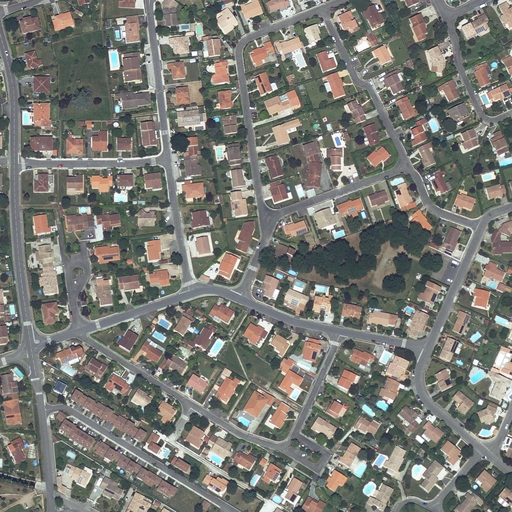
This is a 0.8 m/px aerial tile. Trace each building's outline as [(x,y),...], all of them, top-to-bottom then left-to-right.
[(177,3),(171,0),(165,0),(162,4),(163,9),(175,8),(177,3)] [(243,4),(240,6),(242,10),(243,13),(246,20),(263,13),(257,0),(254,0),(251,1),(252,3),(244,7),(243,4)] [(290,6),(287,0),(271,0),(272,1),(267,3),(271,12),(280,9),(286,6),(286,8),(290,6)] [(418,3),(416,0),(404,0),(408,8),(418,3)] [(511,8),(508,10),(508,8),(508,6),(506,3),(499,7),(502,14),(504,13),(505,14),(503,15),(500,17),(506,27),(508,26),(509,28),(511,26),(511,8)] [(382,24),(378,15),(377,14),(376,15),(375,13),(376,12),(373,6),(363,11),(367,20),(368,19),(373,28),(382,24)] [(177,26),(175,8),(163,9),(164,20),(166,20),(167,27),(177,26)] [(237,22),(228,8),(221,13),(223,16),(226,20),(219,25),(225,34),(232,29),(230,27),(232,25),(237,22)] [(357,26),(350,11),(338,17),(341,24),(340,24),(343,30),(348,28),(349,30),(353,29),(357,26)] [(74,25),(70,13),(54,18),(55,21),(57,27),(62,26),(67,25),(68,27),(74,25)] [(488,28),(485,23),(489,21),(485,14),(478,18),(479,19),(476,21),(477,22),(474,23),(473,22),(462,28),(467,39),(476,35),(477,32),(479,31),(482,32),(488,28)] [(424,28),(422,25),(424,24),(420,15),(410,20),(414,28),(413,28),(417,37),(424,34),(426,33),(424,28)] [(137,16),(126,17),(128,25),(129,30),(126,31),(127,43),(139,41),(138,30),(137,24),(138,24),(137,16)] [(226,20),(223,16),(218,20),(217,23),(219,25),(226,20)] [(40,29),(37,19),(31,20),(24,22),(20,23),(23,34),(40,29)] [(57,27),(55,21),(53,22),(56,30),(63,29),(62,26),(57,27)] [(318,34),(315,28),(318,27),(316,25),(304,29),(310,44),(315,42),(320,40),(318,34)] [(188,52),(187,37),(169,39),(170,44),(173,43),(174,49),(173,49),(174,54),(175,54),(188,52)] [(219,48),(218,40),(212,41),(211,37),(203,38),(203,37),(201,37),(202,40),(204,40),(204,42),(203,42),(204,50),(208,49),(209,57),(220,55),(219,48)] [(284,54),(302,47),(298,38),(286,43),(280,45),(280,44),(279,42),(275,43),(279,51),(282,50),(284,54)] [(268,57),(266,52),(270,51),(273,49),(270,42),(263,45),(264,47),(253,52),(254,55),(251,56),(253,63),(255,62),(261,60),(268,57)] [(391,61),(384,46),(375,50),(378,57),(382,65),(391,61)] [(442,73),(444,61),(443,59),(441,59),(440,57),(442,56),(437,47),(427,51),(433,63),(432,72),(442,73)] [(336,68),(333,58),(328,60),(325,51),(317,55),(323,72),(336,68)] [(37,61),(35,52),(25,55),(27,63),(29,62),(29,64),(28,64),(29,69),(39,66),(38,66),(37,61)] [(138,69),(136,59),(138,59),(139,59),(139,53),(128,55),(128,54),(125,54),(125,55),(124,55),(125,61),(123,61),(124,71),(126,71),(128,81),(141,80),(139,69),(138,69)] [(511,59),(510,57),(503,61),(504,64),(510,76),(511,74),(511,59)] [(226,75),(225,67),(227,66),(226,62),(220,63),(215,64),(216,75),(217,83),(217,84),(228,82),(226,75)] [(185,78),(183,63),(167,65),(168,69),(172,69),(173,73),(175,72),(175,79),(185,78)] [(474,72),(481,87),(490,83),(487,76),(491,74),(486,63),(475,68),(477,71),(474,72)] [(403,90),(400,82),(404,80),(401,75),(402,75),(401,73),(400,73),(398,70),(384,77),(385,80),(386,80),(390,87),(394,95),(403,90)] [(270,85),(265,73),(258,75),(254,77),(259,88),(260,88),(263,95),(272,91),(270,85)] [(328,80),(338,76),(337,73),(322,78),(324,82),(328,80)] [(49,93),(49,78),(35,78),(36,83),(34,83),(34,93),(49,93)] [(342,86),(339,79),(329,83),(332,90),(335,99),(345,95),(342,86)] [(459,97),(454,89),(456,88),(452,80),(441,86),(443,90),(450,102),(459,97)] [(503,97),(503,99),(511,95),(506,85),(490,92),(493,98),(494,101),(500,98),(503,97)] [(189,102),(187,88),(177,89),(177,94),(178,94),(179,103),(189,102)] [(230,101),(229,95),(231,95),(230,91),(218,92),(221,109),(231,108),(230,101)] [(284,110),(300,103),(295,91),(286,94),(288,100),(281,103),(278,96),(264,102),(268,112),(272,111),(273,113),(283,109),(284,110)] [(150,104),(149,94),(136,95),(136,96),(134,97),(134,95),(133,92),(115,94),(115,99),(121,98),(122,102),(126,101),(126,106),(138,105),(138,106),(150,104)] [(415,115),(413,110),(408,100),(404,102),(402,99),(396,102),(397,106),(399,105),(403,113),(406,119),(415,115)] [(364,115),(361,107),(360,108),(358,108),(358,107),(355,101),(347,105),(351,112),(352,112),(355,119),(354,120),(356,124),(365,121),(363,116),(364,115)] [(50,127),(50,121),(48,120),(48,105),(34,104),(34,110),(37,110),(37,121),(41,121),(41,127),(45,127),(50,127)] [(468,114),(464,104),(448,111),(453,121),(468,114)] [(202,121),(201,114),(199,115),(199,110),(177,113),(177,118),(181,118),(182,124),(200,122),(200,121),(202,121)] [(236,126),(235,120),(236,120),(235,116),(228,117),(229,120),(223,121),(225,135),(237,133),(236,126)] [(182,124),(181,118),(177,118),(178,127),(200,124),(200,122),(182,124)] [(290,142),(286,130),(300,125),(299,119),(273,128),(279,145),(290,142)] [(424,132),(421,126),(423,125),(427,123),(425,119),(414,124),(417,128),(411,131),(415,140),(410,142),(412,147),(427,140),(424,132)] [(153,140),(152,131),(154,130),(154,126),(152,126),(151,123),(141,124),(144,147),(156,145),(155,140),(153,140)] [(375,132),(377,132),(374,124),(363,128),(367,138),(363,139),(366,145),(369,143),(370,147),(380,143),(378,140),(377,140),(374,133),(375,132)] [(476,141),(475,138),(476,138),(472,129),(461,134),(465,143),(468,149),(468,150),(478,146),(476,141)] [(509,152),(500,131),(493,134),(495,138),(491,139),(499,156),(509,152)] [(107,151),(107,132),(99,132),(99,137),(92,137),(92,148),(102,148),(102,151),(107,151)] [(82,154),(82,140),(72,140),(72,135),(67,134),(67,154),(72,154),(71,152),(78,152),(78,154),(82,154)] [(198,151),(196,138),(183,139),(183,148),(189,147),(190,156),(196,156),(197,156),(196,151),(198,151)] [(321,152),(316,138),(312,140),(313,143),(303,147),(307,157),(317,153),(321,152)] [(34,139),(35,148),(31,148),(31,152),(52,152),(52,139),(34,139)] [(131,150),(131,140),(117,140),(117,150),(131,150)] [(428,149),(426,145),(429,143),(418,148),(424,160),(425,162),(423,163),(425,168),(435,163),(428,149)] [(228,161),(229,166),(242,164),(242,159),(240,160),(239,152),(238,144),(228,145),(229,152),(230,161),(228,161)] [(386,159),(384,157),(388,154),(383,147),(376,153),(375,151),(367,159),(374,167),(377,164),(376,163),(381,159),(382,160),(383,161),(386,159)] [(340,157),(340,155),(342,155),(342,149),(331,149),(327,150),(327,159),(331,159),(332,170),(340,170),(340,157)] [(321,164),(317,153),(307,157),(308,162),(310,161),(310,163),(321,164)] [(190,156),(184,157),(186,170),(187,170),(187,171),(186,171),(187,176),(198,175),(197,168),(196,156),(190,156)] [(283,175),(278,159),(275,160),(274,156),(265,159),(267,163),(270,170),(273,179),(283,175)] [(320,174),(321,164),(310,163),(310,164),(309,172),(309,173),(307,173),(306,173),(305,180),(308,180),(308,186),(319,187),(319,182),(318,182),(318,174),(320,174)] [(243,182),(241,169),(231,171),(233,188),(246,186),(245,182),(243,182)] [(445,184),(442,177),(445,175),(443,171),(443,172),(435,175),(437,179),(432,181),(438,193),(440,191),(442,194),(449,191),(445,184)] [(161,186),(159,174),(144,176),(146,188),(152,187),(161,186)] [(53,184),(53,175),(39,175),(35,176),(35,182),(35,192),(47,192),(47,191),(47,184),(49,184),(53,184)] [(132,187),(132,176),(118,176),(118,187),(120,187),(125,187),(132,187)] [(82,190),(82,177),(78,177),(78,179),(76,179),(67,179),(67,194),(75,194),(75,190),(82,190)] [(112,186),(112,177),(108,177),(108,179),(102,179),(100,179),(100,178),(100,177),(92,177),(92,188),(99,188),(99,189),(108,189),(108,186),(112,186)] [(288,199),(283,185),(281,185),(279,181),(269,184),(271,189),(270,189),(273,196),(274,196),(277,202),(288,199)] [(409,197),(405,188),(406,187),(405,183),(397,186),(399,190),(395,191),(401,207),(406,205),(407,205),(411,204),(409,197)] [(203,196),(202,184),(191,185),(185,186),(182,186),(183,191),(186,191),(188,190),(188,192),(188,193),(186,193),(187,198),(193,198),(203,196)] [(500,186),(500,185),(486,189),(489,199),(499,196),(499,198),(503,197),(502,194),(500,186)] [(309,198),(316,196),(314,189),(307,191),(309,198)] [(384,202),(388,200),(385,191),(369,197),(372,206),(377,204),(384,202)] [(244,207),(243,200),(241,200),(240,192),(231,193),(232,201),(231,202),(232,211),(235,210),(236,217),(247,215),(246,207),(244,207)] [(472,210),(475,200),(461,194),(461,196),(457,195),(454,203),(463,207),(472,210)] [(358,215),(356,211),(363,209),(360,199),(352,202),(345,205),(344,203),(337,206),(340,214),(341,217),(348,214),(350,218),(358,215)] [(66,209),(66,207),(68,207),(68,205),(65,205),(63,205),(59,206),(60,214),(62,214),(62,210),(66,209)] [(336,224),(333,216),(331,217),(328,209),(314,214),(317,222),(319,221),(322,228),(336,224)] [(156,221),(156,216),(154,216),(155,212),(150,212),(150,214),(147,214),(147,215),(145,216),(143,214),(145,213),(142,210),(136,215),(138,217),(138,221),(141,221),(141,225),(142,226),(149,226),(150,225),(154,225),(154,221),(156,221)] [(432,228),(426,221),(425,222),(423,220),(424,219),(420,214),(421,213),(418,210),(412,216),(414,219),(412,221),(424,235),(432,228)] [(209,224),(208,218),(206,219),(205,211),(192,213),(194,221),(194,222),(196,222),(196,223),(192,224),(193,228),(205,226),(205,224),(209,224)] [(94,226),(92,216),(87,216),(87,214),(82,215),(82,217),(75,218),(75,216),(66,216),(67,221),(66,221),(67,231),(75,230),(84,229),(84,227),(94,226)] [(120,225),(118,215),(109,216),(109,214),(101,215),(101,216),(96,217),(97,225),(102,224),(102,228),(111,227),(111,225),(114,224),(114,226),(120,225)] [(341,217),(340,214),(333,216),(336,224),(337,225),(338,224),(337,222),(342,220),(341,217)] [(50,232),(50,228),(47,228),(47,223),(44,224),(44,221),(46,221),(45,215),(34,217),(36,230),(38,230),(39,234),(50,232)] [(308,231),(304,221),(294,225),(288,227),(288,226),(288,225),(283,227),(286,235),(291,234),(292,237),(308,231)] [(251,236),(254,228),(253,222),(245,223),(238,240),(240,241),(248,244),(251,236)] [(511,233),(511,222),(511,223),(511,222),(507,223),(508,224),(504,226),(503,229),(500,228),(498,232),(510,237),(511,233)] [(456,242),(461,232),(451,228),(442,247),(453,252),(455,248),(454,247),(456,242)] [(210,254),(207,237),(196,239),(197,242),(199,251),(200,255),(210,254)] [(511,251),(511,242),(511,243),(511,242),(500,242),(500,239),(498,239),(492,239),(492,243),(493,243),(493,252),(502,253),(511,252),(511,251)] [(159,252),(158,246),(160,245),(159,240),(148,242),(149,247),(147,247),(149,261),(160,260),(159,252)] [(246,252),(248,248),(239,244),(237,249),(246,252)] [(284,262),(287,254),(290,255),(293,256),(295,251),(279,244),(277,251),(274,258),(272,257),(271,260),(279,264),(281,260),(283,261),(284,262)] [(52,258),(51,251),(50,245),(39,247),(39,252),(40,260),(39,260),(39,264),(43,264),(52,262),(54,262),(54,258),(52,258)] [(119,259),(118,248),(110,249),(107,249),(107,247),(95,249),(96,257),(98,256),(99,261),(108,260),(119,259)] [(228,274),(232,265),(234,266),(237,258),(229,255),(225,262),(223,261),(219,270),(220,271),(219,275),(229,279),(230,275),(228,274)] [(501,282),(505,273),(497,270),(495,269),(496,267),(497,265),(489,262),(488,266),(490,267),(489,271),(486,270),(484,274),(489,277),(501,282)] [(149,274),(151,284),(160,282),(160,285),(169,284),(167,270),(154,272),(154,273),(149,274)] [(55,285),(54,276),(56,275),(55,272),(54,272),(44,273),(43,274),(43,278),(45,285),(46,295),(57,293),(55,285)] [(140,287),(138,276),(122,278),(118,278),(120,289),(124,289),(135,287),(135,289),(136,294),(138,293),(142,292),(143,291),(142,288),(143,288),(143,286),(140,287)] [(271,298),(278,280),(267,276),(264,282),(265,283),(267,284),(265,290),(266,291),(264,296),(271,298)] [(112,304),(109,284),(103,285),(103,281),(102,279),(97,280),(97,286),(95,287),(96,292),(97,292),(99,292),(100,298),(101,306),(112,304)] [(432,305),(438,292),(439,293),(441,288),(427,282),(425,286),(427,287),(421,300),(432,305)] [(506,285),(500,283),(497,289),(503,291),(506,285)] [(309,298),(288,289),(284,299),(288,301),(294,303),(294,305),(294,306),(298,307),(300,302),(307,305),(309,298)] [(485,308),(489,292),(475,289),(474,293),(476,293),(475,297),(477,297),(478,297),(476,306),(485,308)] [(330,313),(333,297),(329,296),(328,300),(325,299),(325,297),(324,296),(323,296),(322,297),(322,299),(315,297),(312,311),(320,312),(321,308),(326,309),(325,312),(330,313)] [(58,314),(56,303),(43,305),(45,323),(50,322),(50,324),(55,323),(54,317),(53,317),(52,315),(54,315),(54,314),(58,314)] [(360,318),(362,308),(357,307),(357,306),(347,304),(343,304),(341,315),(345,316),(345,314),(350,315),(355,316),(355,317),(360,318)] [(234,314),(220,306),(219,308),(215,305),(209,315),(213,317),(214,317),(215,316),(221,319),(228,324),(234,314)] [(234,313),(221,305),(220,306),(234,314),(234,313)] [(462,335),(470,316),(459,311),(457,316),(459,317),(452,331),(462,335)] [(189,325),(191,322),(192,323),(194,319),(183,312),(181,316),(183,317),(179,324),(174,331),(182,336),(187,329),(189,325)] [(387,326),(390,315),(373,312),(373,314),(370,313),(368,323),(371,324),(371,323),(372,321),(380,322),(380,324),(387,326)] [(423,328),(422,325),(424,324),(428,316),(419,312),(415,321),(413,320),(410,327),(412,328),(410,332),(409,334),(417,336),(419,331),(418,331),(419,329),(422,331),(423,328)] [(264,330),(260,328),(258,331),(257,330),(258,329),(257,328),(250,324),(243,335),(250,339),(249,341),(254,344),(256,340),(257,341),(258,341),(260,337),(260,336),(264,330)] [(193,333),(196,328),(189,325),(187,329),(193,333)] [(208,340),(212,332),(214,333),(216,329),(211,326),(208,330),(205,328),(200,336),(195,344),(196,344),(203,348),(208,340)] [(129,351),(138,337),(129,331),(124,338),(120,346),(129,351)] [(289,346),(286,344),(287,341),(277,335),(271,344),(277,348),(281,351),(280,352),(281,352),(279,355),(282,357),(289,346)] [(453,355),(459,342),(448,338),(446,342),(448,343),(445,350),(443,349),(440,357),(449,362),(453,354),(453,355)] [(193,344),(194,343),(193,343),(189,340),(187,344),(188,345),(192,347),(193,348),(195,345),(193,344)] [(163,353),(149,345),(150,344),(146,341),(141,349),(148,353),(146,356),(153,360),(157,363),(163,353)] [(314,363),(317,350),(319,350),(320,346),(318,345),(309,343),(308,343),(304,355),(303,360),(314,363)] [(62,364),(83,355),(84,354),(82,349),(79,347),(75,349),(74,347),(54,355),(56,360),(59,358),(62,364)] [(511,372),(511,350),(507,349),(504,347),(502,351),(511,355),(507,363),(506,362),(505,363),(503,369),(511,372)] [(372,363),(374,358),(370,357),(363,354),(355,350),(350,359),(366,367),(368,362),(372,363)] [(187,365),(183,363),(175,357),(176,356),(173,354),(170,359),(169,360),(167,359),(165,358),(159,368),(162,370),(164,366),(169,368),(170,367),(182,374),(187,365)] [(403,376),(402,370),(400,369),(401,368),(402,368),(405,369),(409,362),(396,356),(392,363),(391,363),(386,373),(392,376),(398,378),(403,376)] [(100,379),(107,367),(99,362),(99,363),(94,361),(95,359),(92,358),(86,368),(96,374),(95,376),(100,379)] [(292,364),(289,362),(287,361),(283,367),(281,370),(286,374),(288,370),(289,371),(292,364)] [(96,374),(86,368),(85,370),(95,376),(96,374)] [(229,377),(232,372),(225,368),(222,373),(225,375),(225,374),(229,377)] [(452,386),(448,378),(449,377),(445,369),(435,375),(438,380),(439,382),(438,383),(442,391),(452,386)] [(303,379),(289,371),(279,387),(287,392),(288,389),(291,384),(290,384),(291,382),(292,383),(298,386),(303,379)] [(352,383),(356,375),(346,371),(343,378),(341,378),(338,386),(347,390),(351,382),(352,383)] [(504,393),(506,387),(508,388),(511,381),(497,375),(491,372),(489,371),(488,373),(493,380),(496,382),(491,395),(501,400),(502,396),(504,393)] [(18,393),(17,384),(14,383),(13,383),(12,374),(1,376),(4,394),(8,394),(9,401),(18,400),(17,393),(18,393)] [(129,386),(126,384),(126,383),(113,375),(107,384),(108,384),(105,389),(111,392),(114,388),(124,394),(129,386)] [(208,384),(192,375),(187,384),(193,388),(194,386),(203,392),(208,384)] [(233,391),(237,384),(233,382),(226,377),(220,387),(222,388),(216,397),(226,403),(229,398),(230,399),(234,392),(233,391)] [(395,394),(396,391),(398,387),(392,384),(394,381),(391,379),(387,378),(386,381),(388,383),(385,390),(382,388),(379,396),(383,398),(384,396),(393,401),(396,394),(395,394)] [(62,395),(67,383),(59,379),(57,382),(59,383),(58,385),(57,384),(57,385),(54,391),(62,395)] [(78,403),(80,404),(85,396),(82,394),(83,393),(76,389),(71,399),(78,403)] [(146,409),(151,400),(146,396),(141,393),(142,392),(138,389),(131,400),(146,409)] [(473,403),(458,391),(452,398),(461,405),(458,409),(465,414),(473,403)] [(274,401),(275,399),(269,395),(266,399),(264,397),(255,392),(249,402),(251,403),(246,411),(257,418),(262,409),(260,408),(263,403),(265,404),(270,407),(274,401)] [(83,406),(90,410),(95,402),(96,401),(89,397),(88,398),(85,396),(80,404),(83,406)] [(21,422),(18,400),(9,401),(4,402),(5,411),(6,411),(7,416),(6,416),(7,424),(11,423),(21,422)] [(170,420),(176,412),(171,409),(166,405),(167,404),(163,401),(156,412),(164,417),(161,420),(169,425),(171,421),(170,420)] [(97,404),(95,402),(90,410),(101,417),(107,407),(98,402),(97,404)] [(342,407),(335,402),(332,405),(329,410),(328,409),(326,412),(335,418),(338,413),(342,407)] [(282,421),(286,414),(285,413),(289,407),(282,403),(269,423),(278,428),(282,421)] [(414,421),(418,415),(413,411),(412,412),(410,411),(405,406),(398,414),(410,424),(407,428),(410,431),(417,423),(414,421)] [(492,417),(494,413),(495,414),(497,410),(496,410),(488,406),(486,410),(477,413),(481,423),(484,422),(489,424),(494,422),(492,417)] [(101,417),(111,422),(115,415),(112,413),(114,411),(107,407),(101,417)] [(63,422),(65,419),(67,416),(60,411),(56,417),(63,422)] [(111,422),(122,429),(128,420),(119,415),(118,417),(115,415),(111,422)] [(374,434),(379,426),(372,421),(371,423),(361,417),(354,427),(358,430),(359,428),(365,432),(366,431),(367,429),(374,434)] [(336,429),(318,418),(312,427),(316,430),(319,432),(320,431),(321,429),(328,434),(327,435),(326,436),(330,439),(336,429)] [(59,428),(65,432),(71,423),(65,419),(63,422),(59,428)] [(122,429),(132,435),(137,428),(134,426),(135,424),(128,420),(122,429)] [(436,443),(444,434),(436,427),(435,428),(431,425),(431,424),(428,421),(423,427),(426,430),(424,433),(436,443)] [(77,426),(71,423),(65,432),(71,435),(76,427),(77,426)] [(200,439),(204,433),(194,426),(189,435),(192,436),(188,442),(198,448),(202,442),(199,440),(200,439)] [(70,437),(74,440),(80,430),(76,427),(71,435),(70,437)] [(139,429),(137,428),(132,435),(135,437),(134,437),(141,441),(146,432),(140,428),(139,429)] [(74,440),(79,443),(85,433),(80,430),(74,440)] [(79,443),(84,446),(90,436),(85,433),(79,443)] [(157,455),(162,448),(155,444),(159,437),(152,433),(147,442),(150,445),(148,449),(157,455)] [(62,441),(53,435),(53,443),(62,441)] [(225,458),(232,445),(228,442),(228,444),(223,441),(222,441),(212,435),(208,442),(213,446),(211,449),(225,458)] [(94,439),(90,436),(84,446),(88,449),(94,439)] [(24,457),(20,450),(25,448),(25,447),(24,445),(20,438),(12,442),(14,446),(13,447),(12,445),(11,445),(7,447),(15,462),(24,457)] [(104,457),(104,456),(109,448),(110,447),(101,442),(101,443),(98,441),(94,448),(97,450),(95,452),(104,457)] [(457,456),(460,452),(456,448),(455,449),(451,446),(452,445),(448,441),(441,450),(449,457),(446,460),(453,466),(456,462),(453,460),(457,456)] [(349,467),(360,449),(352,443),(343,458),(341,457),(338,461),(349,467)] [(398,467),(402,458),(401,458),(405,451),(396,446),(388,462),(390,463),(388,468),(396,472),(399,467),(398,467)] [(113,458),(115,460),(119,453),(117,451),(116,452),(109,448),(104,456),(112,460),(113,458)] [(225,458),(211,449),(210,451),(224,459),(225,458)] [(249,470),(256,459),(249,455),(248,457),(247,458),(242,455),(242,454),(239,452),(238,453),(234,460),(238,463),(249,470)] [(122,454),(119,453),(115,460),(118,461),(116,464),(124,469),(130,460),(130,459),(122,454)] [(386,458),(381,455),(375,463),(380,467),(386,458)] [(175,457),(171,464),(186,473),(191,466),(179,458),(178,459),(175,457)] [(133,471),(135,472),(140,465),(137,463),(137,464),(130,460),(124,469),(132,474),(133,471)] [(267,473),(263,480),(268,483),(270,480),(274,482),(279,474),(279,473),(281,470),(271,464),(266,472),(267,473)] [(366,467),(361,464),(355,473),(360,477),(366,467)] [(435,477),(441,471),(432,464),(427,471),(429,473),(424,478),(426,479),(420,486),(428,492),(434,485),(432,483),(436,478),(435,477)] [(90,475),(76,468),(68,465),(65,472),(72,476),(71,478),(75,480),(77,481),(76,482),(85,486),(90,475)] [(136,476),(144,481),(149,472),(142,467),(138,473),(136,476)] [(339,485),(344,476),(334,470),(332,474),(333,475),(331,478),(332,479),(329,483),(329,482),(326,486),(334,492),(339,485)] [(150,471),(149,472),(144,481),(143,482),(152,487),(154,483),(156,484),(160,477),(150,471)] [(494,484),(488,479),(490,476),(484,471),(477,479),(483,484),(481,487),(487,492),(494,484)] [(218,493),(223,485),(226,487),(229,483),(222,479),(221,480),(219,479),(217,482),(216,481),(207,475),(202,482),(209,486),(208,487),(218,493)] [(342,487),(347,478),(344,476),(339,485),(342,487)] [(496,482),(490,476),(488,479),(494,484),(496,482)] [(66,488),(62,486),(61,477),(56,477),(57,491),(65,495),(66,488)] [(117,487),(108,483),(110,480),(105,477),(100,488),(104,490),(102,494),(110,497),(111,496),(112,497),(119,500),(123,491),(117,487)] [(156,489),(163,493),(169,483),(162,480),(163,479),(160,477),(156,484),(158,486),(156,489)] [(295,494),(302,483),(294,478),(287,489),(289,491),(285,498),(293,503),(298,495),(295,494)] [(178,489),(169,483),(163,493),(169,497),(170,494),(174,496),(178,489)] [(384,504),(387,497),(389,498),(393,490),(383,485),(375,500),(370,497),(367,503),(373,506),(373,505),(380,508),(382,504),(384,504)] [(511,503),(511,491),(511,493),(510,494),(504,489),(498,496),(499,497),(509,505),(510,506),(511,503)] [(145,511),(146,511),(150,504),(142,500),(144,497),(136,493),(127,511),(128,511),(136,511),(138,508),(139,507),(140,508),(140,509),(145,511)] [(458,511),(469,511),(478,502),(468,493),(465,497),(467,498),(462,504),(463,505),(462,506),(461,505),(456,511),(458,511)] [(321,511),(325,505),(317,500),(316,502),(315,503),(314,503),(315,501),(308,497),(301,509),(306,511),(321,511)] [(509,505),(499,497),(497,501),(505,508),(509,505)] [(211,503),(204,500),(200,507),(207,510),(211,503)]
